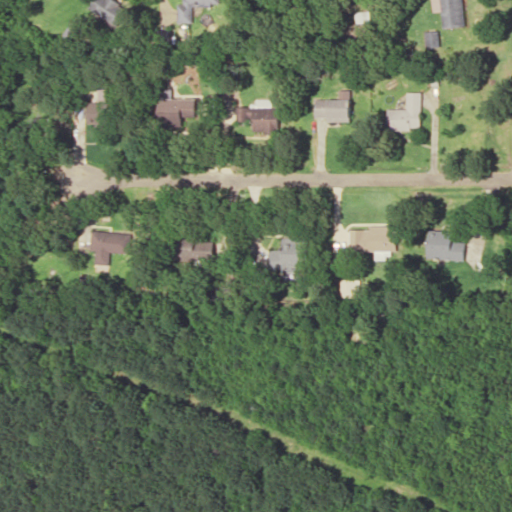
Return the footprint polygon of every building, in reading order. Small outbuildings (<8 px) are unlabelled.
[(93,0),(88,9),(116,26),(128,8),(114,0),(93,0)] [(220,6),(219,0),(183,0),(184,4),(178,4),(178,23),(192,23),(192,6),(220,6)] [(465,0),(433,0),(434,12),(443,11),(444,28),(467,26),(465,0)] [(426,31),(426,48),(441,47),(440,31),(426,31)] [(315,99),(315,117),(327,117),(327,121),(351,121),(350,90),(338,90),(338,99),(315,99)] [(421,92),(406,92),(406,109),(387,109),(387,129),(421,129),(421,92)] [(159,100),(159,126),(183,126),(182,118),(195,117),(195,99),(159,100)] [(237,107),(237,121),(253,121),(254,133),(280,133),(279,106),(271,107),(271,99),(256,100),(256,106),(237,107)] [(110,126),(110,102),(89,102),(88,125),(110,126)] [(371,229),(350,229),(350,250),(398,250),(397,225),(371,225),(371,229)] [(130,232),(91,230),(90,251),(96,251),(96,264),(109,265),(110,253),(129,254),(130,232)] [(466,260),(467,241),(452,240),(453,232),(431,230),(428,257),(466,260)] [(269,271),(308,272),(308,238),(284,238),(284,250),(269,249),(269,271)] [(178,246),(179,262),(216,260),(215,244),(178,246)]
